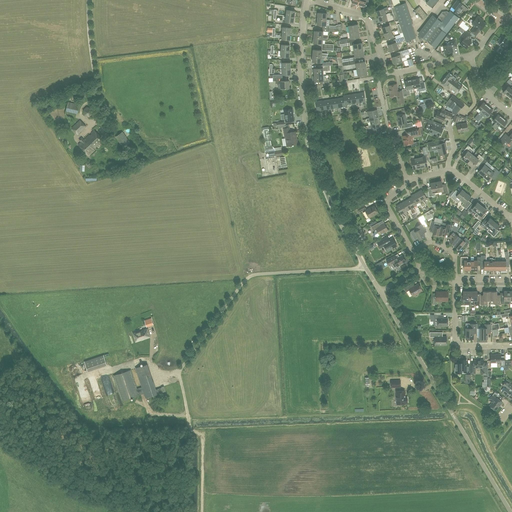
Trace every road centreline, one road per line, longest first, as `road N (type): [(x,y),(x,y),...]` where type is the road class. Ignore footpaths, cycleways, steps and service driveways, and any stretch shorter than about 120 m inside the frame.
road 1 (unclassified): [(190,427),(179,370),(248,277),(363,265)]
road 2 (residential): [(363,265),(320,179),(302,88)]
road 3 (residential): [(449,409),(380,292)]
road 4 (residential): [(511,347),(456,343),(455,280)]
